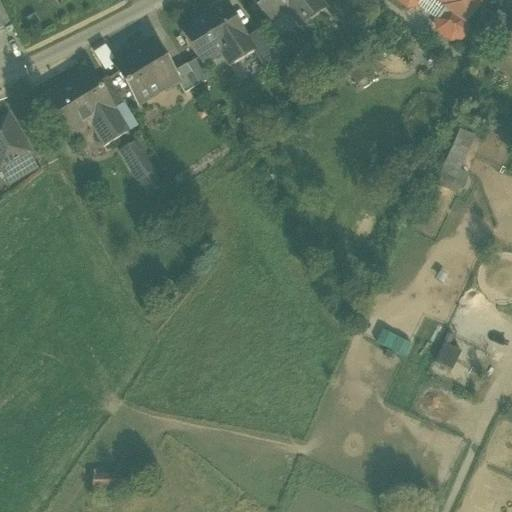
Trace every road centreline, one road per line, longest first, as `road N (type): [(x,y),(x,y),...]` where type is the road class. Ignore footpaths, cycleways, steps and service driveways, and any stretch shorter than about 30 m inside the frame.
road 1 (unclassified): [(160,0),(0,80)]
road 2 (track): [(445,511),(500,389)]
